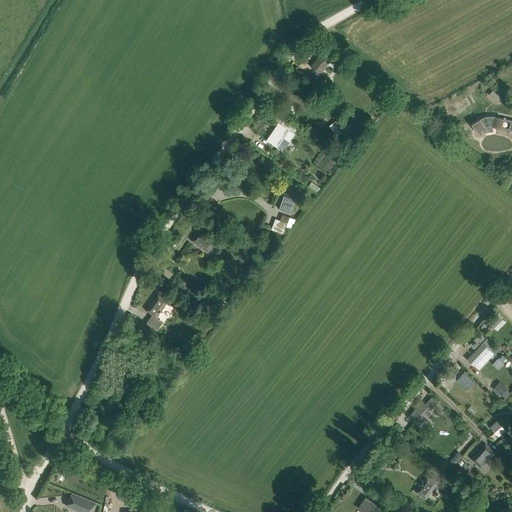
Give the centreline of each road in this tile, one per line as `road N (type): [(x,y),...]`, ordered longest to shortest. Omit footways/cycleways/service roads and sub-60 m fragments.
road 1 (track): [(0,411),(23,494),(64,432),(163,234),(296,46),(368,0)]
road 2 (track): [(315,511),(511,272)]
road 3 (track): [(212,511),(64,432),(0,377)]
